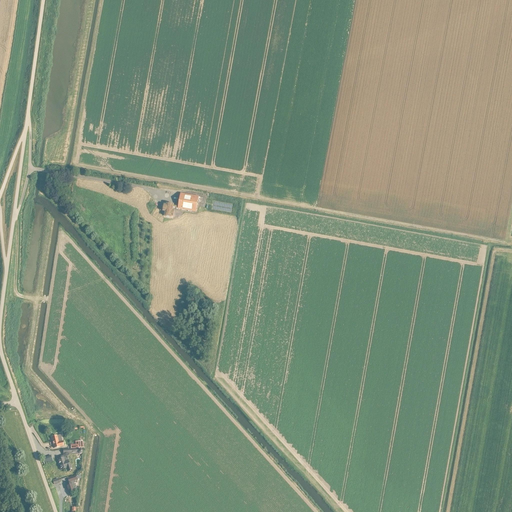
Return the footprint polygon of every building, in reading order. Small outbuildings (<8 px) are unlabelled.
[(196,212),(199,197),(181,194),(179,206),(178,208),(178,209),(196,212)] [(178,208),(179,206),(174,205),(166,203),(166,205),(164,204),(162,212),(165,212),(164,216),(171,218),(172,217),(173,217),(174,211),(173,211),(173,207),(178,208)] [(58,442),(57,436),(52,437),(54,448),(59,447),(63,446),(62,441),(58,442)] [(79,449),(76,449),(71,449),(63,450),(64,454),(65,455),(59,457),(59,459),(58,459),(61,470),(66,468),(67,472),(72,470),(70,466),(67,456),(68,456),(68,455),(69,454),(78,453),(79,454),(80,454),(81,454),(81,453),(82,453),(82,452),(82,451),(82,450),(81,450),(80,449),(79,449)] [(68,492),(73,490),(76,489),(74,483),(76,483),(75,480),(76,479),(75,476),(68,479),(70,484),(66,485),(68,492)]
